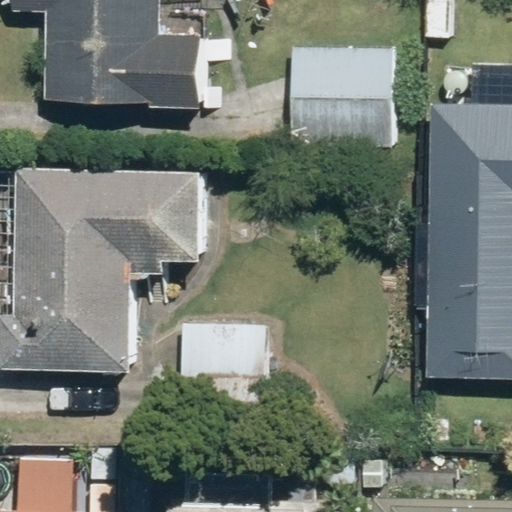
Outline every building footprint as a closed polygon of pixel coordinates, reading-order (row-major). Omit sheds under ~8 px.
[(66,0),(65,86),(230,88),(235,43),(231,14),(188,13),(188,0),(66,0)] [(411,33),(310,34),(311,134),(412,134),(411,33)] [(491,88),(451,88),(447,363),(511,363),(511,47),(491,47),(491,88)] [(232,147),(40,150),(43,298),(21,298),(22,353),(162,351),(160,254),(193,253),(193,237),(234,236),(232,147)] [(266,324),(178,320),(175,402),(263,406),(266,324)] [(427,486),(393,486),(392,511),(511,511),(511,478),(427,476),(427,486)] [(339,511),(340,483),(186,479),(184,511),(339,511)] [(99,511),(100,491),(0,490),(0,511),(99,511)]
